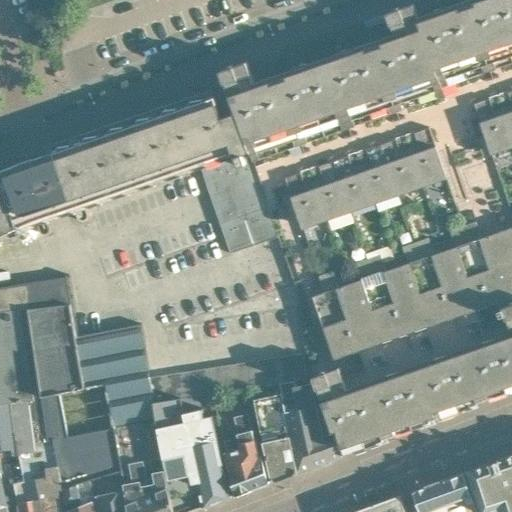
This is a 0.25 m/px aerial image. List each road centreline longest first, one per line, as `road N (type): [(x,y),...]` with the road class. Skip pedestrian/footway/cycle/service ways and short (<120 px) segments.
road 1 (tertiary): [(19,120),(165,54),(322,0)]
road 2 (unclassified): [(511,421),(334,487)]
